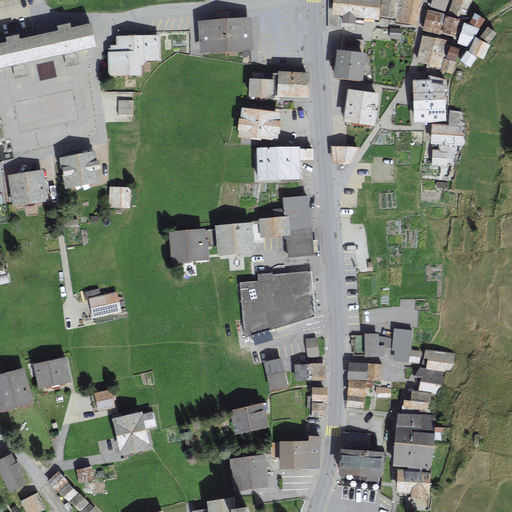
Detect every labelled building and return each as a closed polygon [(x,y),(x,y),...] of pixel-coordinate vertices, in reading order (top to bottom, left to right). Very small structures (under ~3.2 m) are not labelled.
[(378,0),(327,0),(328,30),(339,31),(340,16),(377,19),(378,0)] [(405,0),(406,3),(390,0),(382,0),(380,17),(394,20),(393,26),(420,30),(424,0),(405,0)] [(434,0),(432,7),(445,11),(448,0),(434,0)] [(471,0),(453,0),(449,14),(465,19),(471,0)] [(428,11),(423,30),(440,34),(444,15),(428,11)] [(484,19),(475,14),(469,23),(479,28),(484,19)] [(249,17),(197,20),(199,54),(251,50),(249,17)] [(89,23),(0,41),(0,67),(94,48),(89,23)] [(478,29),(464,24),(457,44),(467,48),(478,29)] [(496,33),(488,27),(481,37),(489,43),(496,33)] [(402,29),(391,28),(390,38),(401,39),(402,29)] [(158,36),(116,35),(115,47),(107,47),(107,67),(107,76),(141,77),(141,63),(158,63),(158,36)] [(447,41),(423,36),(418,62),(442,66),(447,41)] [(489,45),(476,39),(469,52),(482,58),(489,45)] [(449,45),(442,70),(452,73),(460,49),(449,45)] [(364,54),(337,49),(333,76),(359,80),(364,54)] [(475,58),(467,52),(460,61),(469,67),(475,58)] [(309,71),(277,70),(276,97),(308,98),(309,71)] [(272,80),(247,79),(247,96),(271,97),(272,80)] [(413,82),(413,122),(445,122),(444,82),(413,82)] [(380,93),(346,88),(341,124),(374,129),(380,93)] [(133,102),(118,101),(118,115),(133,115),(133,102)] [(280,113),(241,108),(238,137),(277,141),(280,113)] [(464,148),(467,131),(433,126),(431,144),(464,148)] [(359,148),(330,146),(331,164),(350,164),(359,148)] [(299,147),(255,148),(256,181),(300,180),(299,147)] [(93,151),(57,158),(62,189),(99,182),(93,151)] [(447,156),(432,154),(431,167),(446,169),(447,156)] [(42,170),(5,177),(10,209),(47,203),(42,170)] [(129,189),(109,188),(109,195),(108,208),(128,209),(129,189)] [(283,217),(259,220),(261,241),(264,241),(285,239),(287,259),(315,256),(308,194),(281,197),(283,217)] [(249,224),(214,226),(216,256),(253,253),(249,224)] [(205,228),(167,233),(170,265),(209,261),(205,228)] [(314,316),(310,273),(285,275),(258,277),(258,284),(238,286),(242,320),(243,338),(314,316)] [(98,288),(87,292),(88,298),(100,294),(98,288)] [(116,293),(87,299),(88,305),(91,320),(120,314),(116,293)] [(366,310),(365,350),(421,352),(423,312),(366,310)] [(308,354),(319,353),(318,337),(306,338),(308,354)] [(455,356),(429,353),(426,371),(426,372),(443,375),(447,375),(447,373),(453,374),(455,356)] [(281,357),(262,360),(269,392),(288,388),(281,357)] [(64,358),(32,364),(37,391),(41,390),(70,384),(69,381),(64,358)] [(312,376),(326,376),(326,363),(296,364),(296,380),(312,379),(312,376)] [(366,364),(348,363),(347,380),(365,381),(366,364)] [(383,366),(368,364),(366,381),(381,382),(383,366)] [(22,370),(0,375),(0,414),(31,406),(22,370)] [(426,371),(420,370),(421,383),(419,393),(433,395),(433,400),(443,387),(443,375),(426,372),(426,371)] [(365,383),(348,381),(345,407),(362,409),(365,383)] [(391,396),(392,385),(376,385),(376,395),(391,396)] [(327,388),(312,388),(311,402),(327,403),(327,388)] [(110,391),(92,394),(96,412),(113,409),(110,391)] [(429,412),(432,396),(413,394),(412,403),(405,402),(404,409),(429,412)] [(260,402),(228,410),(229,415),(234,434),(266,427),(260,402)] [(113,419),(108,421),(118,458),(150,450),(146,436),(140,412),(135,414),(113,419)] [(435,417),(397,415),(395,465),(433,466),(435,417)] [(216,418),(188,425),(192,442),(220,436),(216,418)] [(307,442),(277,441),(277,471),(319,471),(319,436),(307,436),(307,442)] [(343,449),(339,448),(337,473),(382,478),(384,452),(343,449)] [(9,454),(0,458),(0,479),(7,493),(24,484),(20,476),(23,475),(16,461),(14,462),(9,454)] [(263,456),(228,460),(231,491),(267,487),(263,456)] [(431,473),(397,471),(395,493),(429,496),(431,473)] [(105,480),(88,482),(91,499),(108,496),(105,480)] [(68,484),(58,493),(67,503),(77,494),(68,484)] [(36,494),(18,502),(23,511),(40,511),(44,510),(36,494)] [(87,504),(78,495),(70,503),(78,511),(87,504)] [(195,511),(191,511),(246,511),(245,503),(234,505),(233,498),(205,502),(206,510),(195,511)]
